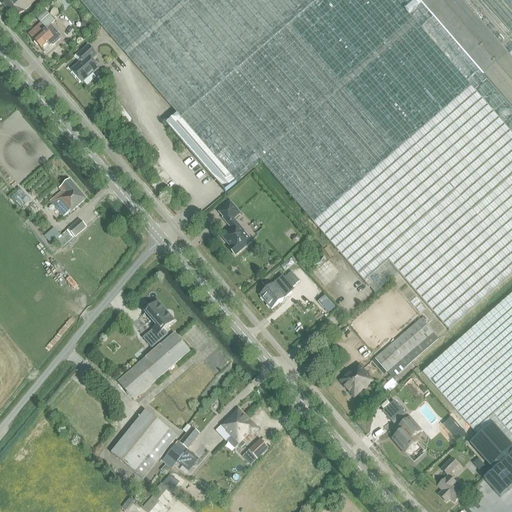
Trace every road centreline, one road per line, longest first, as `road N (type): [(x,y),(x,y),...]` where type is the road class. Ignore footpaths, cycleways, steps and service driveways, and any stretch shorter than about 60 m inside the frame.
road 1 (tertiary): [(399,511),(160,237)]
road 2 (unclassified): [(0,433),(160,237)]
road 3 (tertiary): [(160,237),(0,51)]
